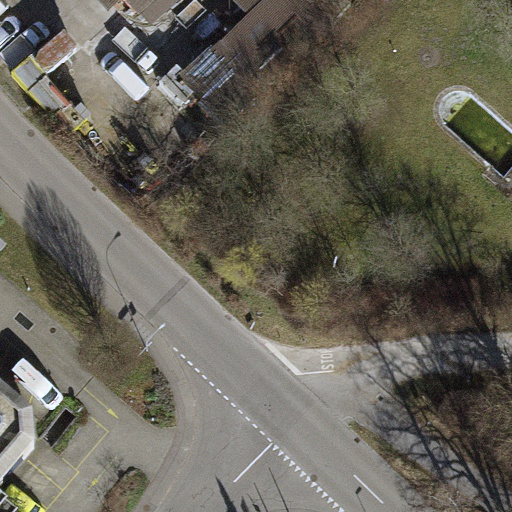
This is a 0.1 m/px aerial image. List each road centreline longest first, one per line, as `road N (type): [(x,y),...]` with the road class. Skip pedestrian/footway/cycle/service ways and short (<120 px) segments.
road 1 (tertiary): [(0,135),(294,420)]
road 2 (track): [(294,420),(334,382),(414,363),(511,356)]
road 3 (track): [(511,511),(334,382)]
road 4 (tertiary): [(294,420),(392,511)]
road 5 (residential): [(294,420),(209,511)]
